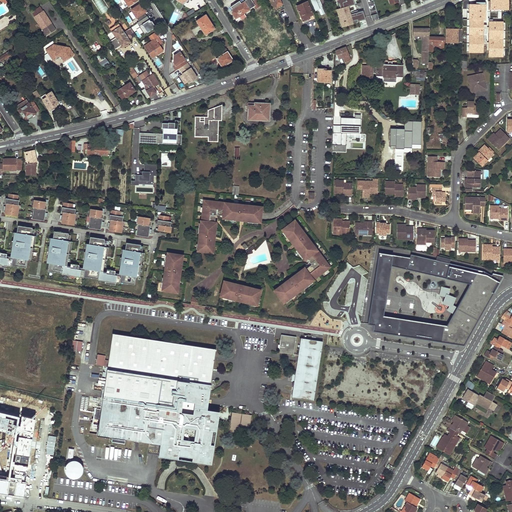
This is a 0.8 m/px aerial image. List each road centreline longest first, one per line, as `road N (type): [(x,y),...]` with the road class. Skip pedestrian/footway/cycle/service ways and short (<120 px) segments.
road 1 (secondary): [(255,72),(446,0)]
road 2 (secondary): [(23,141),(182,98)]
road 3 (residential): [(152,242),(0,217)]
road 4 (residential): [(511,106),(461,150),(454,223)]
road 5 (unknown): [(48,3),(121,117)]
road 6 (tertiary): [(400,475),(464,360)]
